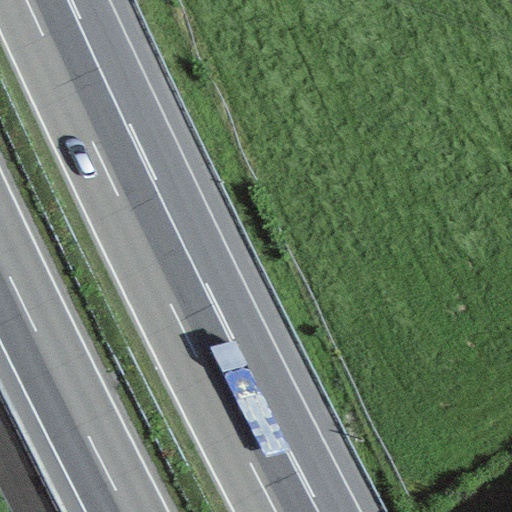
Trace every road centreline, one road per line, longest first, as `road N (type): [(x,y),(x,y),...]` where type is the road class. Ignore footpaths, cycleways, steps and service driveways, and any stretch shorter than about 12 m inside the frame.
road 1 (motorway): [(276,511),(26,0)]
road 2 (motorway): [(0,256),(127,511)]
